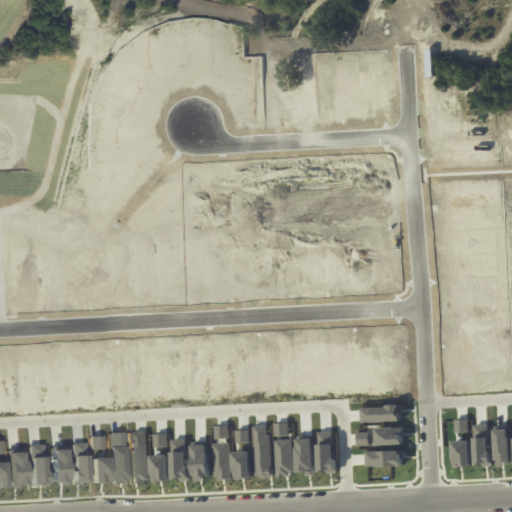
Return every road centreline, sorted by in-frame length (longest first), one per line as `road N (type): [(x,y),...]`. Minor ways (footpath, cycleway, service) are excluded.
road 1 (residential): [(435,511),(409,42)]
road 2 (residential): [(0,328),(420,305)]
road 3 (residential): [(199,511),(511,493)]
road 4 (residential): [(413,134),(235,141),(201,123)]
